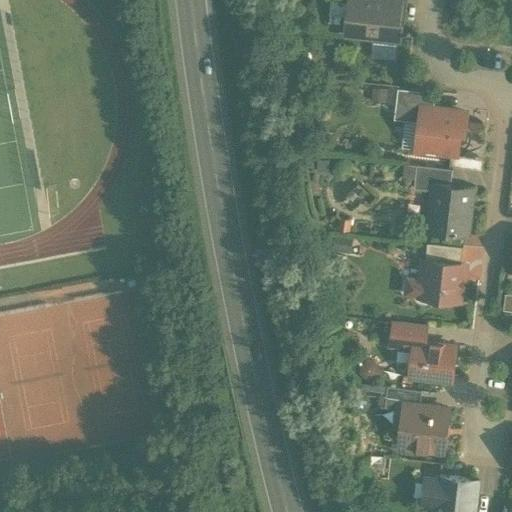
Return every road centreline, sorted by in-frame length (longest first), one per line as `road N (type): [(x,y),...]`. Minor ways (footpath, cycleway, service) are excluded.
road 1 (primary): [(189,0),(222,227),(287,511)]
road 2 (residential): [(511,104),(474,437)]
road 3 (residential): [(511,86),(459,79),(427,39),(431,0)]
